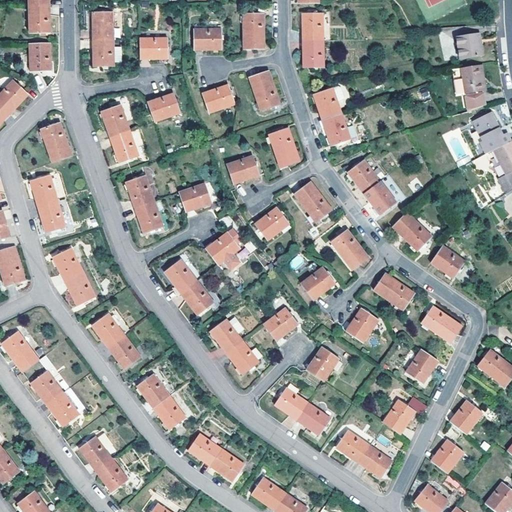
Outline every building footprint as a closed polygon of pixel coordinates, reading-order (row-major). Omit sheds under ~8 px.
[(48,7),(27,8),(27,35),(48,34),(48,7)] [(92,13),(92,39),(113,39),(113,12),(92,13)] [(241,14),(242,50),(262,49),(262,14),(241,14)] [(301,14),(302,41),(322,40),(322,14),(301,14)] [(194,29),(194,50),(221,49),(220,29),(194,29)] [(477,45),(475,36),(456,39),(460,60),(483,56),(481,44),(477,45)] [(167,38),(140,38),(140,58),(167,58),(167,38)] [(92,39),(93,66),(114,65),(114,50),(113,39),(92,39)] [(302,41),(302,68),(322,67),(322,40),(302,41)] [(28,58),(28,72),(49,72),(49,44),(27,45),(28,58)] [(20,72),(28,72),(28,58),(19,58),(20,72)] [(480,78),(483,78),(481,66),(461,69),(462,80),(454,81),(456,96),(465,95),(482,92),(480,78)] [(461,69),(452,70),(454,81),(462,80),(461,69)] [(247,78),(259,111),(279,104),(267,71),(247,78)] [(0,93),(0,108),(7,116),(26,97),(11,82),(0,93)] [(202,94),(209,113),(234,105),(227,85),(202,94)] [(313,95),(321,121),(341,114),(336,102),(342,100),(343,97),(340,88),(337,87),(332,89),(313,95)] [(172,94),(147,103),(153,123),(179,114),(172,94)] [(484,105),(483,94),(465,98),(467,111),(484,105)] [(100,113),(109,138),(129,131),(120,105),(100,113)] [(490,112),(473,121),(477,129),(483,142),(481,143),(486,154),(494,151),(511,142),(507,134),(502,136),(495,120),(490,112)] [(321,121),(330,146),(349,139),(341,114),(321,121)] [(51,164),(71,157),(60,124),(40,131),(51,164)] [(347,127),(351,139),(358,136),(354,125),(347,127)] [(268,137),(279,170),(299,163),(287,130),(268,137)] [(109,138),(118,163),(137,156),(129,131),(109,138)] [(494,151),(503,169),(506,176),(503,177),(498,180),(505,195),(511,190),(511,177),(510,174),(511,172),(511,141),(511,142),(494,151)] [(479,169),(489,163),(484,155),(474,161),(479,169)] [(226,165),(233,185),(259,176),(252,157),(226,165)] [(345,172),(361,193),(378,181),(362,160),(345,172)] [(125,183),(134,208),(154,201),(145,176),(125,183)] [(50,177),(31,182),(37,208),(57,202),(50,177)] [(361,193),(378,215),(394,202),(378,181),(361,193)] [(293,195),(314,223),(331,210),(309,182),(293,195)] [(178,193),(185,213),(211,204),(204,184),(178,193)] [(134,208),(143,234),(163,227),(154,201),(134,208)] [(57,202),(37,208),(44,233),(64,228),(57,202)] [(255,225),(267,241),(289,225),(277,208),(255,225)] [(405,212),(391,226),(416,251),(431,235),(405,212)] [(206,249),(218,265),(240,249),(236,244),(241,240),(233,229),(228,233),(227,232),(206,248),(206,249)] [(330,243),(351,271),(367,258),(346,230),(330,243)] [(251,253),(256,248),(250,241),(244,246),(251,253)] [(442,245),(430,262),(452,277),(463,260),(442,245)] [(13,247),(0,250),(0,276),(3,286),(23,280),(13,247)] [(246,248),(236,253),(241,261),(250,256),(246,248)] [(71,252),(53,261),(65,285),(83,275),(71,252)] [(289,263),(294,268),(302,261),(298,256),(289,263)] [(164,272),(180,294),(196,281),(180,260),(164,272)] [(300,283),(313,300),(335,283),(322,267),(300,283)] [(372,289),(400,309),(412,292),(383,272),(372,289)] [(83,275),(65,285),(77,308),(96,298),(83,275)] [(180,294),(196,315),(212,302),(196,281),(180,294)] [(420,323),(449,343),(461,326),(432,306),(420,323)] [(285,308),(263,324),(276,341),(298,325),(285,308)] [(346,332),(362,343),(378,321),(361,309),(346,332)] [(108,315),(92,327),(107,348),(124,336),(108,315)] [(209,332),(225,353),(241,341),(225,319),(209,332)] [(22,373),(39,361),(18,333),(1,345),(22,373)] [(124,336),(107,348),(123,370),(140,358),(124,336)] [(225,353),(241,375),(257,362),(241,341),(225,353)] [(305,370),(322,382),(338,359),(321,347),(305,370)] [(421,384),(436,361),(420,349),(404,372),(421,384)] [(475,367),(503,388),(511,376),(511,369),(487,350),(475,367)] [(39,361),(47,372),(53,368),(45,356),(39,361)] [(63,393),(47,372),(30,384),(46,406),(63,393)] [(153,376),(136,388),(152,409),(169,397),(153,376)] [(273,405),(296,421),(307,404),(285,389),(273,405)] [(63,393),(46,406),(62,427),(79,415),(63,393)] [(169,397),(152,409),(168,431),(185,418),(169,397)] [(405,405),(414,412),(418,415),(424,406),(410,397),(405,405)] [(397,400),(382,423),(384,424),(399,435),(414,412),(405,405),(397,400)] [(448,422),(464,435),(481,413),(465,401),(448,422)] [(296,421),(318,436),(329,419),(307,404),(296,421)] [(335,448),(357,463),(369,446),(347,431),(335,448)] [(199,436),(187,453),(209,468),(221,451),(199,436)] [(94,471),(111,459),(95,437),(78,450),(94,471)] [(429,462),(444,474),(461,452),(446,440),(429,462)] [(357,463),(379,478),(391,461),(369,446),(357,463)] [(3,451),(0,453),(0,482),(2,484),(19,472),(3,451)] [(221,451),(209,468),(231,483),(243,466),(221,451)] [(111,459),(94,471),(109,493),(118,486),(127,480),(125,478),(111,459)] [(127,480),(118,486),(120,488),(122,487),(124,489),(133,483),(128,476),(125,478),(127,480)] [(448,476),(444,483),(457,490),(460,483),(448,476)] [(263,479),(251,496),(273,511),(285,494),(263,479)] [(483,505),(491,511),(502,511),(511,500),(511,492),(500,483),(483,505)] [(413,502),(425,511),(440,511),(447,503),(426,486),(413,502)] [(23,511),(49,511),(35,492),(18,505),(23,511)] [(285,494),(273,511),(274,511),(304,511),(307,509),(285,494)]
